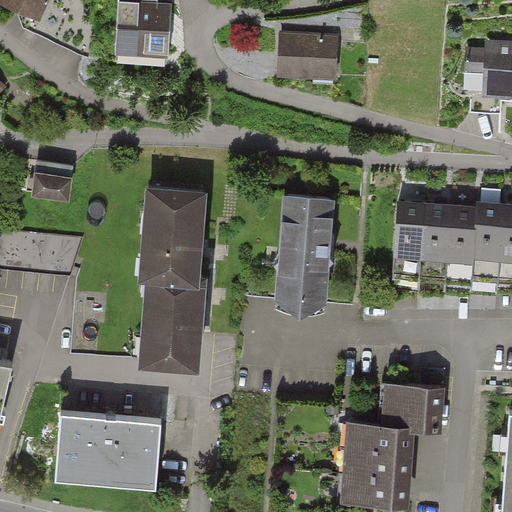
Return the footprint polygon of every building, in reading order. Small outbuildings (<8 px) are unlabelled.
[(0,0),(37,20),(47,0),(0,0)] [(167,58),(172,5),(125,1),(120,54),(167,58)] [(281,75),(335,80),(338,40),(284,35),(281,75)] [(480,92),(511,93),(511,47),(467,45),(465,72),(481,73),(480,92)] [(32,167),(29,192),(65,197),(68,171),(32,167)] [(148,272),(193,276),(201,189),(149,184),(141,271),(148,272)] [(330,198),(278,193),(269,302),(321,306),(330,198)] [(391,199),(387,252),(469,257),(469,252),(472,205),(391,199)] [(472,205),(469,252),(511,255),(511,202),(473,200),(472,205)] [(0,264),(68,269),(71,229),(0,224),(0,264)] [(140,358),(196,363),(204,277),(193,276),(148,272),(140,358)] [(0,410),(10,364),(0,361),(0,410)] [(376,423),(345,420),(338,501),(404,507),(411,425),(438,428),(442,390),(380,384),(376,423)] [(511,511),(511,413),(509,413),(501,511),(511,511)] [(59,477),(156,485),(161,422),(64,414),(59,477)]
